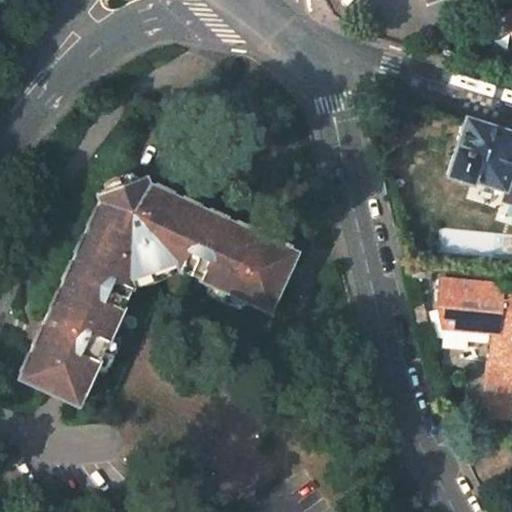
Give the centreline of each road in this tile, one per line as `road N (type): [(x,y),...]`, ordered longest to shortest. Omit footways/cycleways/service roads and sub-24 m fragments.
road 1 (secondary): [(315,49),(398,403),(452,511)]
road 2 (secondary): [(47,63),(180,18),(253,13)]
road 3 (residential): [(511,109),(315,49)]
